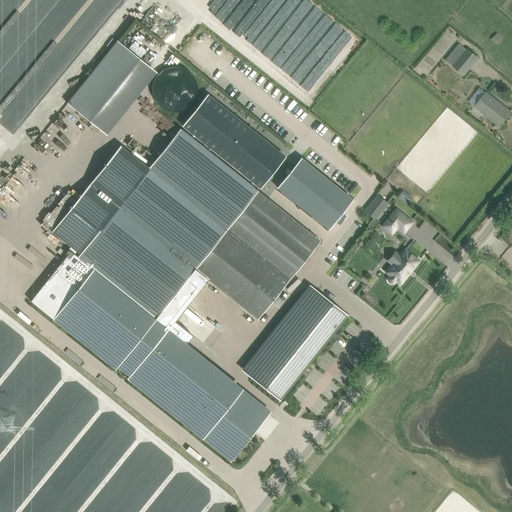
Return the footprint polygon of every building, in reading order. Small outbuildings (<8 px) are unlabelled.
[(12,17),(22,0),(0,0),(0,18),(0,19),(5,17),(2,10),(7,13),(9,10),(12,17)] [(495,36),(492,40),(497,44),(501,40),(495,36)] [(465,76),(480,58),(468,48),(466,49),(459,43),(446,60),(453,65),(452,66),(465,76)] [(183,111),(186,70),(156,68),(154,101),(171,102),(171,110),(183,111)] [(80,87),(67,103),(99,128),(111,112),(80,87)] [(511,112),(504,106),(486,92),(475,107),(501,126),(511,112)] [(208,93),(183,125),(261,187),(280,164),(244,135),(251,127),(208,93)] [(58,268),(31,301),(116,369),(118,367),(129,376),(127,378),(231,461),(255,431),(228,409),(242,392),(223,377),(225,374),(188,344),(194,336),(175,322),(188,305),(208,279),(258,319),(321,241),(258,190),(181,128),(149,168),(121,146),(52,232),(71,247),(69,249),(71,251),(57,267),(58,268)] [(301,158),(277,187),(329,229),(353,200),(301,158)] [(0,232),(5,236),(30,198),(5,182),(13,170),(0,160),(0,232)] [(378,195),(365,211),(375,219),(388,203),(378,195)] [(396,209),(382,226),(392,234),(397,227),(404,233),(413,222),(396,209)] [(393,264),(386,272),(390,275),(389,277),(388,279),(389,281),(391,283),(393,283),(395,282),(397,280),(401,283),(419,260),(405,249),(400,255),(395,252),(388,261),(393,264)] [(250,376),(280,400),(348,315),(317,291),(250,376)]
